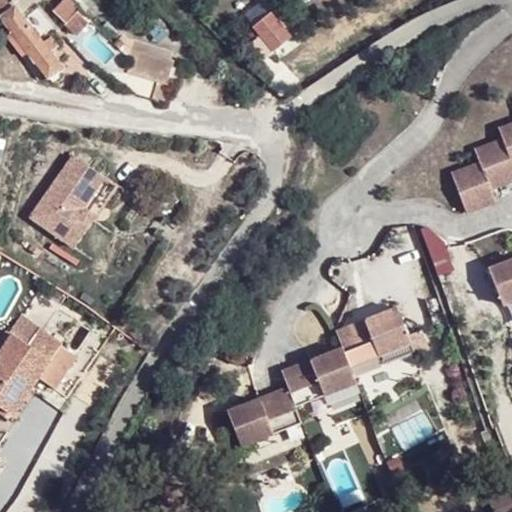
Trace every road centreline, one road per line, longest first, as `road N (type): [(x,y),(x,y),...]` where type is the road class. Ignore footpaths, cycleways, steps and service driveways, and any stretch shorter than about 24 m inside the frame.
road 1 (residential): [(82,511),(158,356),(267,208),(272,126)]
road 2 (residential): [(272,126),(0,92)]
road 3 (residential): [(494,0),(458,9),(367,56),(272,126)]
